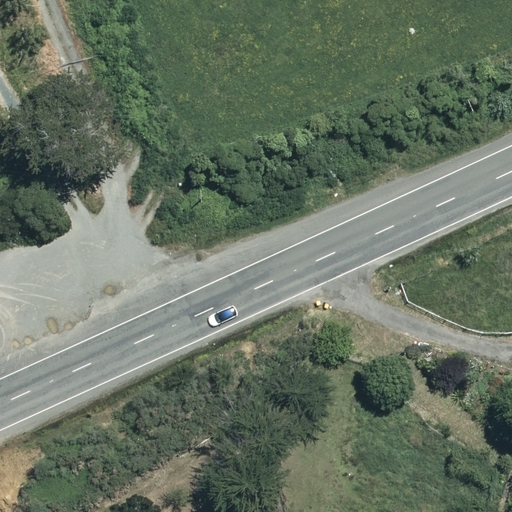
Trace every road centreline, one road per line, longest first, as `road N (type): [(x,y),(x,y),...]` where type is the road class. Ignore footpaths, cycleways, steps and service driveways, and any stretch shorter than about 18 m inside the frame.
road 1 (trunk): [(0,405),(511,169)]
road 2 (track): [(0,88),(136,343)]
